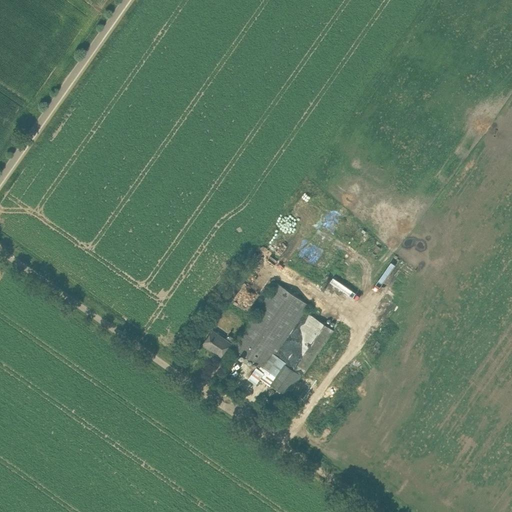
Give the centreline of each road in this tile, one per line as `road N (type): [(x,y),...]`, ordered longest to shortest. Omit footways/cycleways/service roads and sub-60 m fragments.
road 1 (unclassified): [(389,511),(0,237)]
road 2 (tertiary): [(0,177),(124,0)]
